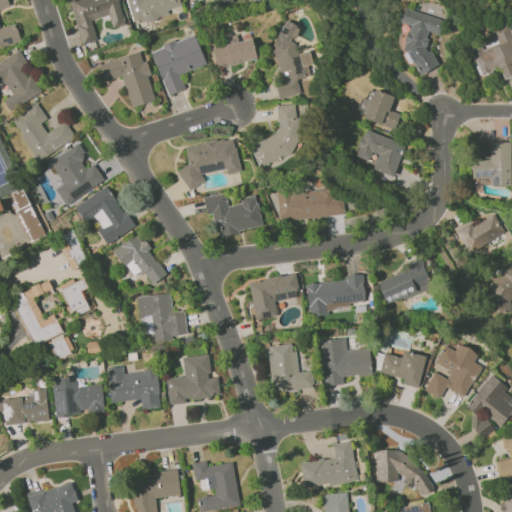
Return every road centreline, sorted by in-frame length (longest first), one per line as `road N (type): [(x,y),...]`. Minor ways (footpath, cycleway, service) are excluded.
road 1 (residential): [(44,0),(62,64),(200,263),(258,426),(274,511)]
road 2 (residential): [(0,475),(30,455),(374,414),(403,417),(451,450),(471,511)]
road 3 (residential): [(200,263),(396,238),(424,221),(438,195),(439,109),(511,111)]
road 4 (residential): [(122,145),(239,104)]
